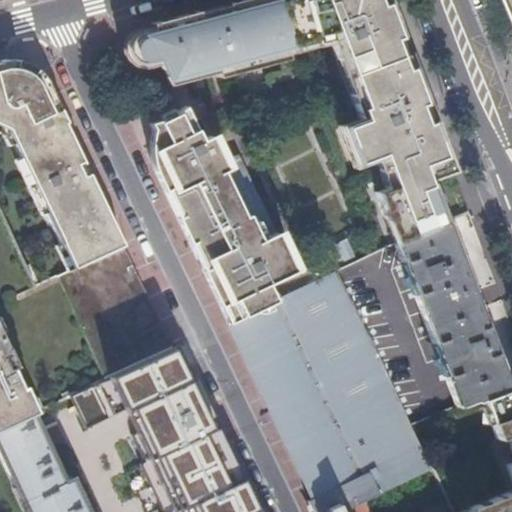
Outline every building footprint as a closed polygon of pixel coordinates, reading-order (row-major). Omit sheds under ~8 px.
[(145,64),(153,62),(160,74),(167,87),(187,81),(212,75),(213,80),(236,74),(257,69),(286,60),(285,57),(325,47),(331,64),(345,97),(355,124),(336,132),(345,154),(350,167),(363,163),(370,160),(382,191),(372,195),(383,221),(392,247),(399,244),(443,224),(428,186),(424,187),(423,183),(450,173),(430,122),(428,123),(427,120),(421,104),(423,104),(404,55),(394,59),(390,50),(387,42),(397,38),(382,0),(242,0),(220,6),(221,8),(206,11),(192,15),(191,13),(170,19),(149,24),(151,31),(146,32),(138,34),(132,37),(127,41),(125,48),(126,54),(129,59),(133,62),(139,64),(145,64)] [(0,132),(3,134),(8,145),(15,159),(41,213),(56,245),(68,271),(74,268),(121,246),(109,222),(89,179),(71,143),(62,124),(64,123),(62,118),(50,94),(44,82),(38,73),(34,70),(31,67),(27,65),(23,63),(19,62),(14,61),(10,61),(0,61),(0,132)] [(408,428),(334,273),(322,278),(318,277),(315,276),(310,274),(305,274),(301,274),(297,274),(292,274),(234,145),(215,154),(207,137),(198,142),(190,125),(182,107),(172,115),(158,121),(147,124),(149,130),(148,134),(148,139),(147,145),(147,152),(148,160),(151,170),(157,182),(166,201),(179,229),(190,251),(232,339),(256,389),(272,422),(300,480),(304,489),(321,481),(336,511),(344,511),(430,473),(408,428)] [(443,224),(399,244),(392,247),(455,409),(472,402),(472,403),(478,401),(506,390),(488,345),(443,224)] [(68,271),(55,277),(102,380),(144,360),(170,349),(139,284),(121,246),(74,268),(68,271)] [(0,426),(28,413),(31,412),(0,344),(0,426)] [(209,420),(174,347),(170,349),(144,360),(180,434),(209,420)] [(511,511),(511,406),(506,390),(478,401),(492,439),(503,435),(511,458),(511,461),(503,465),(511,488),(466,507),(467,510),(461,511),(511,511)] [(28,413),(0,426),(0,463),(22,511),(83,511),(68,478),(60,482),(28,413)] [(253,511),(219,441),(190,455),(217,511),(253,511)] [(336,511),(321,481),(304,489),(299,491),(309,511),(336,511)]
